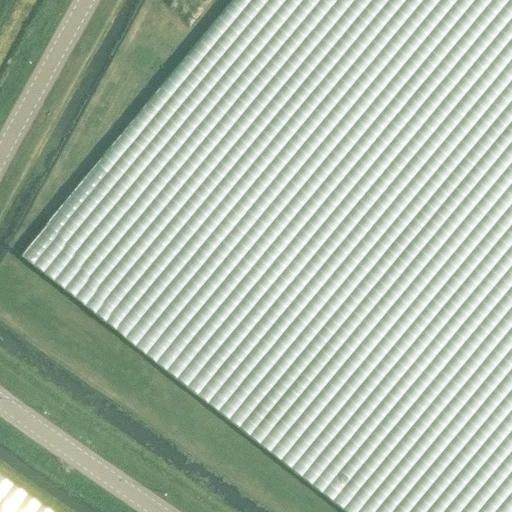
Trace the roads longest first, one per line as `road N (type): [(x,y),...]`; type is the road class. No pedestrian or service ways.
road 1 (unclassified): [(156,511),(0,403)]
road 2 (unclassified): [(0,161),(89,0)]
